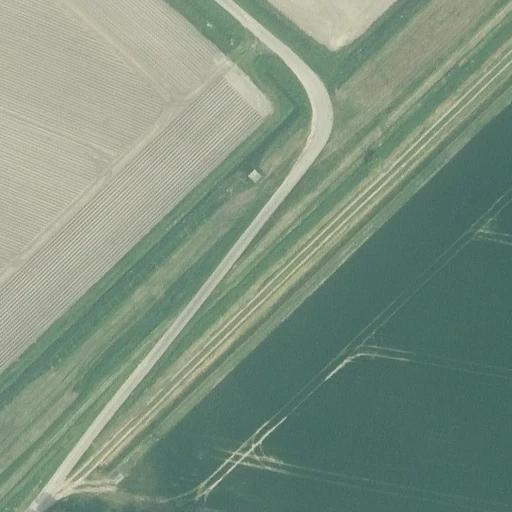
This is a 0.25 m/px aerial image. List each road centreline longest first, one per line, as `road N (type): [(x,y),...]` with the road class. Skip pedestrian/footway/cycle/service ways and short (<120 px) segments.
road 1 (unclassified): [(32,511),(319,141),(324,115),(314,84),(219,0)]
road 2 (track): [(48,494),(79,474),(511,56)]
